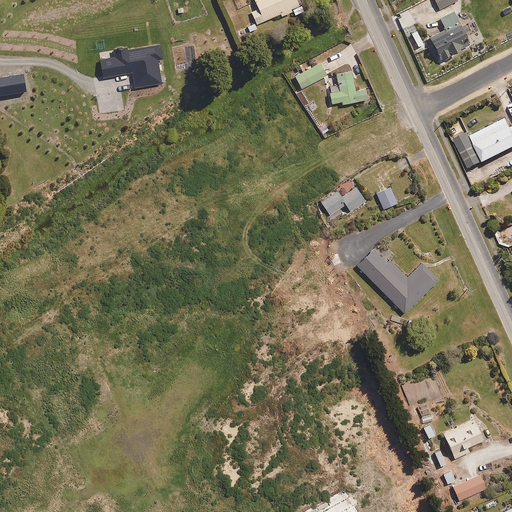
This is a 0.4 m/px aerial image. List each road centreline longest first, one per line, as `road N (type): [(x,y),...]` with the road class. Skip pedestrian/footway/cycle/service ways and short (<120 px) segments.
road 1 (residential): [(511,323),(417,111)]
road 2 (residential): [(417,111),(366,0)]
